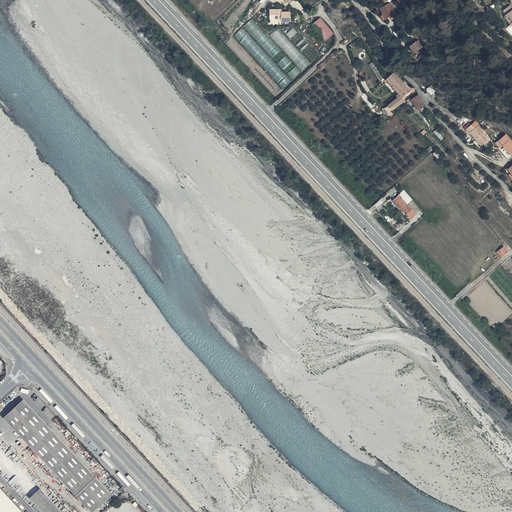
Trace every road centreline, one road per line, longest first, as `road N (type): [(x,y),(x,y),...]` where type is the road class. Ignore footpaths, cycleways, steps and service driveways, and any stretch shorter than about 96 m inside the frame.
road 1 (primary): [(156,0),(511,379)]
road 2 (primary): [(177,511),(0,320)]
road 3 (unclassified): [(359,0),(436,112),(511,191)]
road 4 (tertiary): [(26,366),(161,511)]
road 5 (track): [(332,0),(323,10),(339,43),(264,114)]
